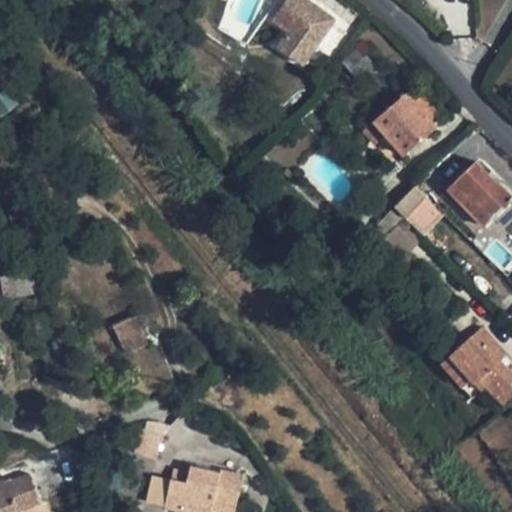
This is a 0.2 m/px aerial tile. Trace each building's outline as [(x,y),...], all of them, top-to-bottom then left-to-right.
[(274,47),(303,68),(337,19),(310,0),(285,0),(270,22),(285,32),(274,47)] [(372,53),(364,44),(344,63),(353,72),(369,56),(372,53)] [(377,65),(369,56),(353,72),(361,80),(377,65)] [(416,103),(408,94),(376,121),(388,134),(406,155),(438,128),(432,121),(416,103)] [(440,114),(424,96),(416,103),(432,121),(440,114)] [(388,134),(376,121),(365,131),(377,144),(388,134)] [(489,175),(477,162),(450,189),(486,226),(511,201),(511,192),(501,182),(499,184),(489,175)] [(504,180),(494,171),(489,175),(499,184),(501,182),(504,180)] [(397,207),(408,218),(414,211),(418,207),(427,195),(418,185),(413,190),(397,207)] [(408,218),(397,207),(375,229),(383,237),(408,218)] [(354,261),(375,229),(361,221),(341,253),(354,261)] [(31,271),(35,292),(48,290),(43,269),(31,271)] [(35,292),(31,271),(0,277),(0,282),(3,298),(35,292)] [(121,343),(144,333),(136,315),(113,325),(121,343)] [(485,348),(488,345),(494,340),(482,327),(474,335),(485,348)] [(485,348),(474,335),(452,355),(484,390),(488,386),(507,407),(511,401),(511,370),(500,358),(488,345),(485,348)] [(506,353),(494,340),(488,345),(500,358),(506,353)] [(159,433),(138,428),(133,448),(154,453),(159,433)] [(165,506),(182,510),(189,511),(235,511),(244,475),(221,470),(220,473),(191,466),(190,473),(173,470),(171,479),(165,506)] [(44,511),(29,473),(0,483),(0,511),(44,511)]
